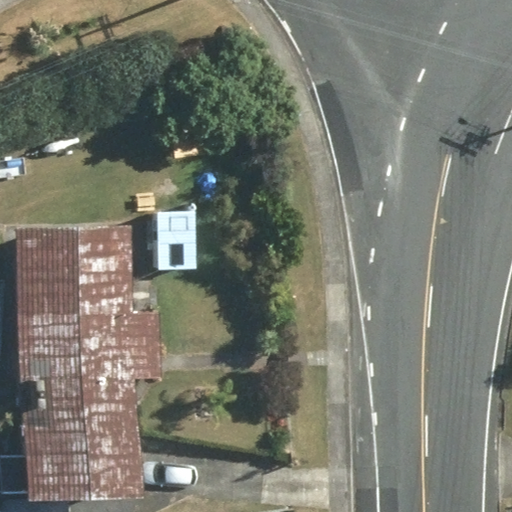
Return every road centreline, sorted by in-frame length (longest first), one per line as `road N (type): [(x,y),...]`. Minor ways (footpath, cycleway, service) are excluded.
road 1 (tertiary): [(459,109),(422,308),(425,511)]
road 2 (tertiary): [(459,109),(366,44),(323,0)]
